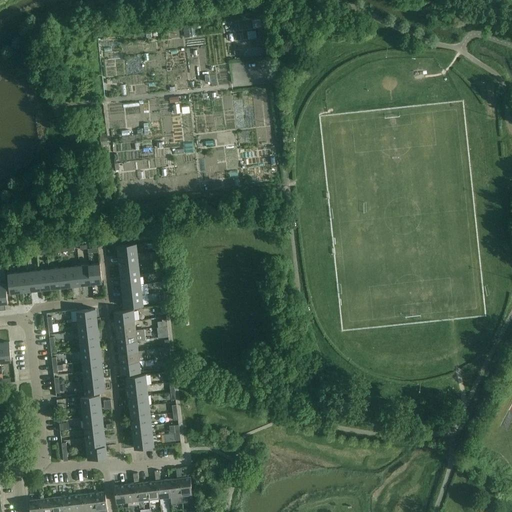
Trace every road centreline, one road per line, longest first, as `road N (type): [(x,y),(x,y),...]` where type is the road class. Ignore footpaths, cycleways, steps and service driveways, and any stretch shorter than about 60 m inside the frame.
road 1 (residential): [(122,466),(104,300)]
road 2 (residential): [(24,320),(41,460)]
